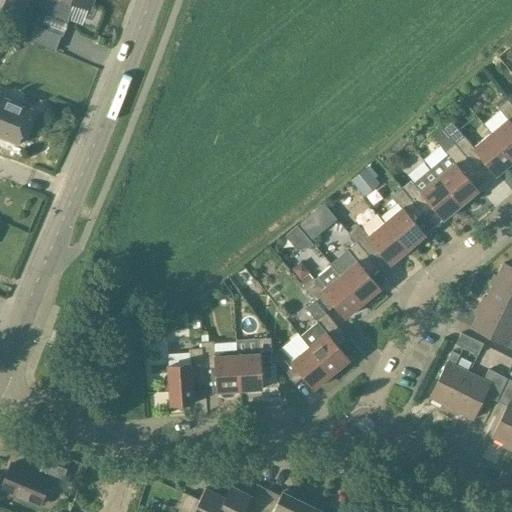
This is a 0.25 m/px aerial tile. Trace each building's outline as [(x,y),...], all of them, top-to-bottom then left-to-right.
[(0,0),(0,7),(24,17),(30,0),(0,0)] [(43,0),(28,41),(55,51),(61,34),(41,27),(46,12),(68,20),(74,2),(89,8),(92,0),(43,0)] [(0,137),(18,145),(32,109),(0,96),(0,137)] [(511,105),(507,100),(498,108),(508,119),(491,133),(511,159),(511,105)] [(432,137),(447,154),(430,169),(461,205),(478,191),(462,172),(471,164),(449,137),(448,137),(441,129),(432,137)] [(456,131),(449,137),(471,164),(480,157),(496,176),(511,162),(511,159),(491,133),(473,148),(461,133),(459,135),(456,131)] [(351,180),(362,194),(377,181),(366,168),(351,180)] [(402,188),(401,188),(418,208),(427,201),(443,220),(461,205),(430,169),(414,182),(408,176),(405,179),(402,178),(398,174),(394,178),(402,188)] [(401,188),(401,189),(392,196),(402,208),(385,222),(408,250),(425,235),(409,216),(418,208),(401,188)] [(322,202),(297,223),(312,241),(319,235),(325,242),(343,227),(322,202)] [(390,265),(408,250),(385,222),(367,237),(358,225),(348,233),(356,242),(365,253),(374,245),(390,265)] [(295,224),(284,235),(299,251),(310,240),(295,224)] [(357,262),(340,277),(363,303),(380,289),(364,270),(373,262),(365,253),(356,242),(347,250),(357,262)] [(494,275),(490,284),(511,295),(511,267),(503,263),(497,276),(494,275)] [(299,282),(315,301),(320,306),(329,299),(345,318),(363,303),(331,265),(314,280),(309,274),(299,282)] [(484,297),(479,306),(511,321),(511,295),(490,284),(489,285),(492,286),(486,298),(484,297)] [(325,313),(320,306),(315,301),(305,309),(317,323),(301,336),(309,347),(331,375),(349,360),(333,341),(342,333),(325,313)] [(511,340),(510,339),(511,336),(511,321),(479,306),(475,315),(477,316),(471,329),(511,349),(511,340)] [(455,344),(477,355),(483,344),(461,333),(455,344)] [(289,378),(294,384),(303,377),(314,389),(331,375),(309,347),(298,334),(281,349),(282,350),(272,358),(272,364),(277,363),(289,378)] [(273,372),(272,364),(272,358),(270,338),(258,338),(259,353),(237,355),(240,391),(262,389),(261,373),(273,372)] [(234,394),(234,391),(240,391),(237,355),(236,342),(213,344),(213,342),(201,342),(202,348),(204,382),(205,394),(217,393),(221,392),(221,395),(224,398),(232,397),(234,394)] [(193,384),(204,382),(202,348),(190,349),(191,364),(168,366),(171,406),(194,404),(193,384)] [(441,407),(450,411),(469,373),(454,366),(459,355),(452,352),(429,398),(442,404),(441,407)] [(483,380),(469,373),(450,411),(459,416),(460,413),(473,420),(485,396),(496,401),(507,379),(488,370),(483,380)] [(511,381),(507,379),(496,401),(506,407),(491,437),(504,444),(503,447),(511,451),(511,450),(511,381)] [(39,475),(12,464),(1,490),(39,505),(46,489),(57,493),(67,469),(45,460),(39,475)] [(258,511),(269,491),(256,484),(251,496),(231,486),(225,498),(218,511),(258,511)] [(218,511),(225,498),(205,488),(199,500),(187,494),(178,511),(218,511)] [(258,511),(298,511),(303,502),(293,497),(295,493),(287,489),(283,490),(280,496),(269,491),(258,511)] [(314,508),(303,502),(298,511),(325,511),(326,511),(324,507),(316,503),(314,508)]
